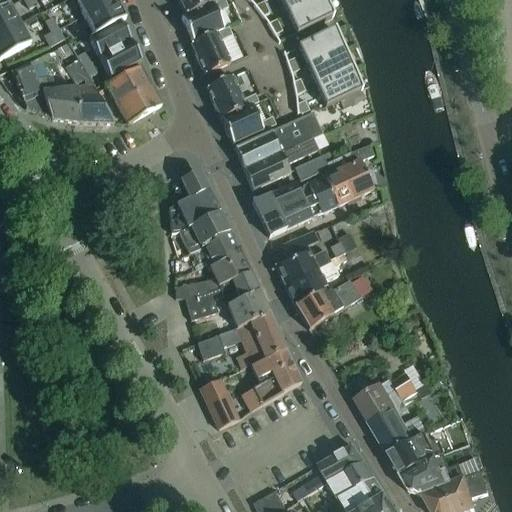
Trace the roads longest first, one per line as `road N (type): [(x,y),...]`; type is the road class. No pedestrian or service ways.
road 1 (residential): [(408,511),(271,296),(193,126)]
road 2 (tertiary): [(197,473),(55,208)]
road 3 (unclassified): [(510,218),(450,0)]
road 4 (residential): [(510,218),(507,0)]
road 5 (residential): [(55,208),(193,126)]
road 6 (residential): [(193,126),(139,0)]
